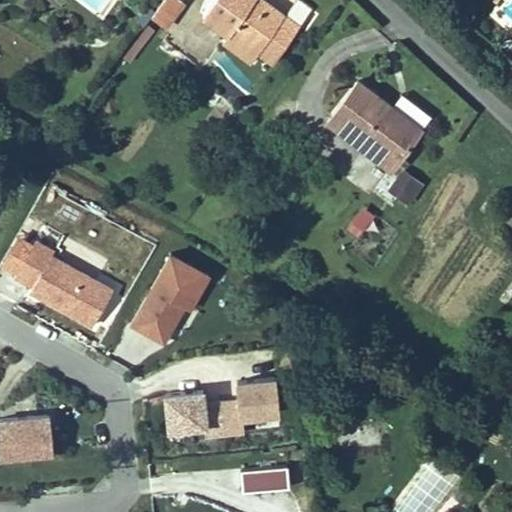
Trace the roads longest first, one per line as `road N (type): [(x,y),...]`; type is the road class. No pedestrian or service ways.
road 1 (residential): [(66,511),(105,508),(121,495),(127,473),(115,391),(0,322)]
road 2 (residential): [(511,127),(377,0)]
